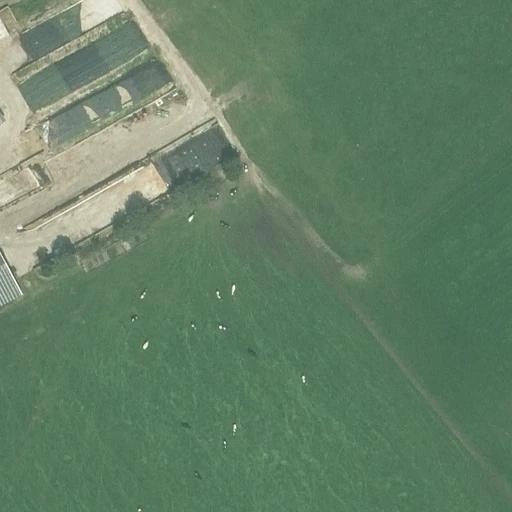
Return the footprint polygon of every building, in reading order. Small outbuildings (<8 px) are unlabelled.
[(0,42),(11,36),(1,18),(0,18),(0,42)] [(138,32),(76,56),(86,81),(148,58),(138,32)] [(137,82),(27,129),(36,149),(145,102),(137,82)] [(76,239),(144,206),(133,182),(26,233),(24,230),(6,239),(24,277),(39,269),(30,252),(57,238),(59,241),(73,234),(76,239)] [(0,253),(0,252),(0,312),(25,299),(0,253)]
